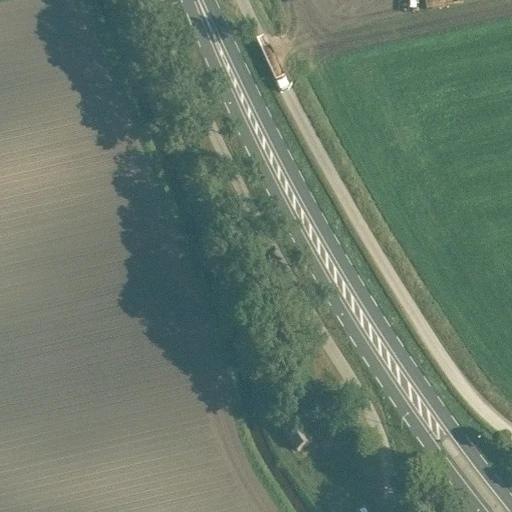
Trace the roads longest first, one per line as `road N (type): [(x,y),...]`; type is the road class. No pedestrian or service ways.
road 1 (unclassified): [(156,0),(290,295),(371,420),(390,511)]
road 2 (unclassified): [(511,433),(457,382),(398,295),(337,193),(243,0)]
road 3 (primary): [(415,395),(281,180),(195,0)]
road 4 (primary): [(511,508),(415,395)]
road 5 (primary): [(415,395),(436,450),(484,511)]
